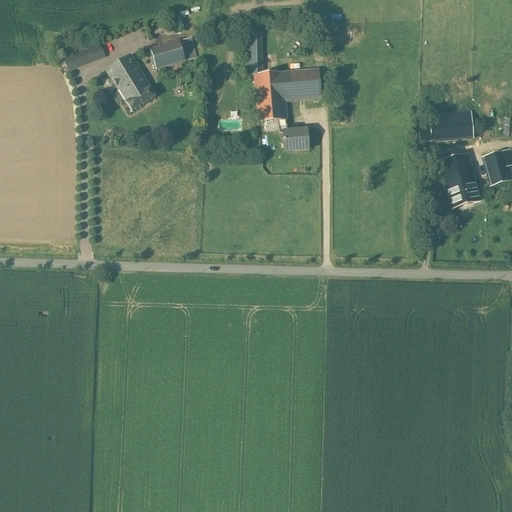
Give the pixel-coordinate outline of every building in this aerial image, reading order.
[(262,35),(246,35),(245,69),(261,70),(262,35)] [(179,42),(185,62),(197,58),(191,38),(179,42)] [(179,42),(150,50),(157,71),(185,62),(179,42)] [(99,47),(61,62),(66,73),(103,58),(99,47)] [(107,72),(119,92),(112,96),(117,105),(125,100),(126,103),(150,89),(130,58),(107,72)] [(319,71),(255,76),(259,124),(278,122),(286,121),(286,122),(287,122),(285,102),(321,99),(319,71)] [(126,103),(126,104),(132,112),(155,98),(150,89),(126,103)] [(432,122),(433,143),(473,140),(472,119),(432,122)] [(286,122),(286,121),(278,122),(279,134),(283,134),(283,133),(288,133),(286,122)] [(288,133),(283,133),(283,134),(284,152),(309,150),(307,131),(288,133)] [(511,176),(506,154),(484,160),(491,183),(492,187),(511,181),(511,176)] [(472,178),(467,158),(440,165),(446,186),(472,178)] [(472,178),(446,186),(452,209),(479,201),(475,188),(472,178)]
